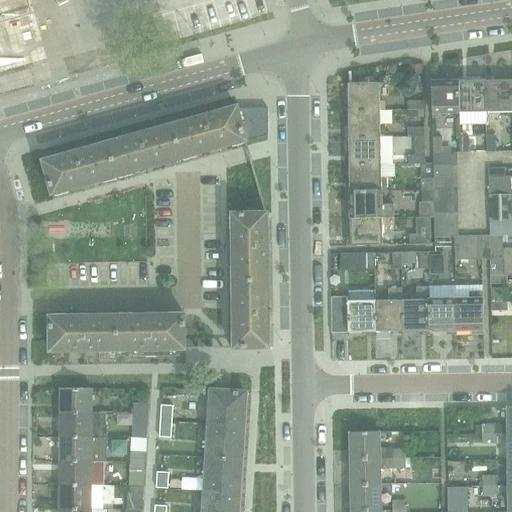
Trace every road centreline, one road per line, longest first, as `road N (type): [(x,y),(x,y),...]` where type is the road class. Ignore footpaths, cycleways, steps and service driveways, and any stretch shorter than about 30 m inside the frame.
road 1 (residential): [(303,386),(298,46)]
road 2 (residential): [(0,133),(298,46)]
road 3 (residential): [(186,176),(189,299),(7,302)]
road 4 (residential): [(298,46),(511,11)]
road 5 (residential): [(7,511),(7,302)]
road 6 (residential): [(511,385),(303,386)]
road 7 (residential): [(304,511),(303,386)]
